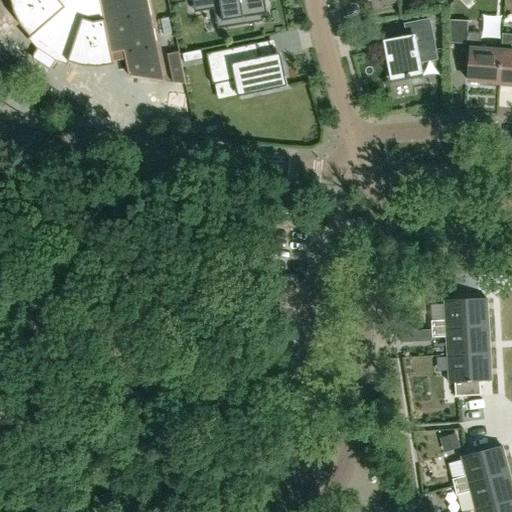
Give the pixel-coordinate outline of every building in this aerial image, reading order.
[(16,0),(20,11),(26,23),(34,34),(28,40),(29,41),(30,40),(37,49),(31,58),(33,59),(33,58),(49,69),(49,70),(50,70),(57,61),(67,65),(67,66),(68,67),(71,59),(84,62),(98,63),(112,61),(112,63),(114,63),(114,62),(125,59),(129,76),(165,82),(147,0),(16,0)] [(219,0),(223,22),(242,18),(243,24),(249,24),(250,24),(257,23),(257,22),(263,21),(262,15),(267,14),(264,0),(192,0),(193,2),(203,0),(219,0)] [(499,83),(501,52),(489,51),(489,44),(479,43),(479,35),(467,34),(468,21),(449,20),(448,43),(467,44),(466,49),(465,65),(469,65),(468,81),(485,82),(485,85),(497,86),(497,83),(499,83)] [(408,79),(422,76),(417,49),(434,46),(429,21),(405,25),(408,38),(385,42),(392,79),(407,76),(408,79)] [(276,56),(260,59),(257,43),(206,54),(213,85),(236,80),(239,95),(254,92),(255,94),(288,87),(285,77),(284,77),(282,68),(276,56)] [(201,50),(182,54),(184,63),(203,59),(202,54),(201,50)] [(511,52),(501,52),(499,83),(501,83),(501,86),(511,87),(511,52)] [(185,86),(178,53),(167,55),(172,84),(185,86)] [(489,326),(487,299),(445,301),(446,321),(432,322),(432,330),(489,326)] [(448,356),(489,353),(490,353),(489,326),(432,330),(433,337),(447,337),(448,356)] [(415,329),(400,330),(401,342),(416,341),(415,329)] [(489,353),(448,356),(449,383),(455,383),(456,397),(481,395),(480,382),(492,381),(490,353),(489,353)] [(455,487),(509,473),(502,446),(461,457),(466,476),(453,480),(455,487)] [(455,487),(457,495),(470,492),(475,510),(511,500),(511,483),(509,473),(455,487)] [(511,511),(511,500),(475,510),(475,511),(511,511)]
